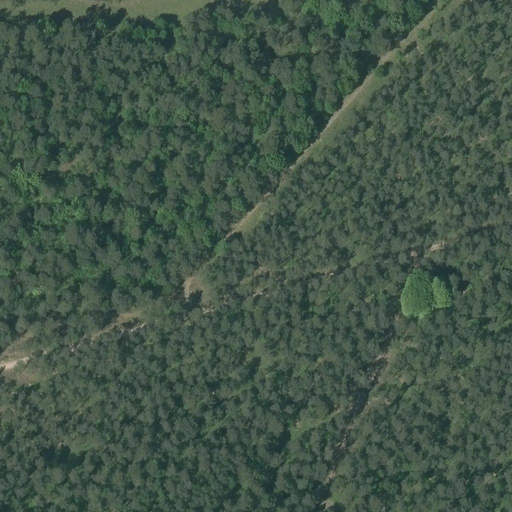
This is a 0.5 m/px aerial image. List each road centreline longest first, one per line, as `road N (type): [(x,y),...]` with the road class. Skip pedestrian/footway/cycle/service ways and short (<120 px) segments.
road 1 (track): [(0,367),(421,253)]
road 2 (track): [(312,511),(421,253)]
